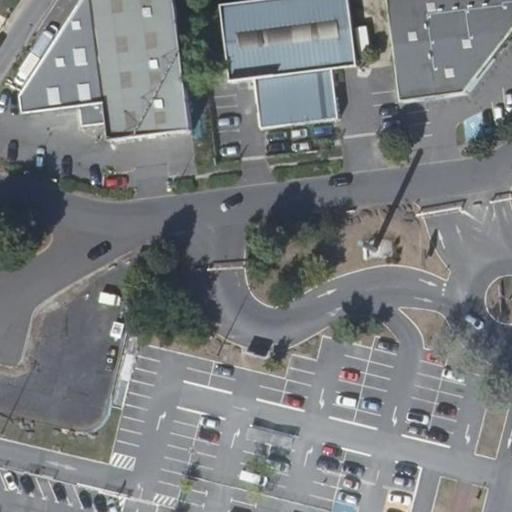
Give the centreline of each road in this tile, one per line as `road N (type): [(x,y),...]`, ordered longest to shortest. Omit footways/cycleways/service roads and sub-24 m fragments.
road 1 (unclassified): [(225,206),(230,293),(252,316),(285,321),(379,284),(461,299)]
road 2 (unclassified): [(0,185),(108,217),(225,206)]
road 3 (unclassified): [(225,206),(433,179)]
